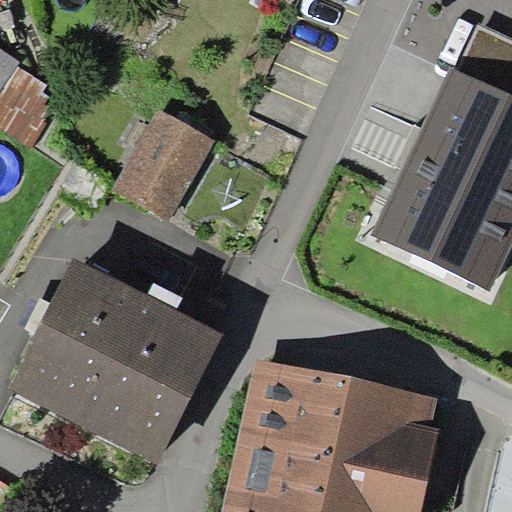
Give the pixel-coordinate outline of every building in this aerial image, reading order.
[(511,41),(479,27),(458,73),(511,96),(511,41)] [(20,62),(0,47),(0,92),(17,65),(20,62)] [(48,85),(17,65),(0,92),(0,127),(32,147),(60,101),(44,91),(48,85)] [(511,96),(458,73),(450,68),(372,235),(490,290),(511,244),(511,96)] [(172,219),(215,140),(158,109),(115,188),(172,219)] [(148,294),(72,257),(7,389),(159,463),(224,331),(177,309),(148,294)] [(154,282),(148,294),(177,309),(183,297),(154,282)] [(221,511),(420,511),(438,428),(432,427),(438,396),(255,357),(221,511)]
